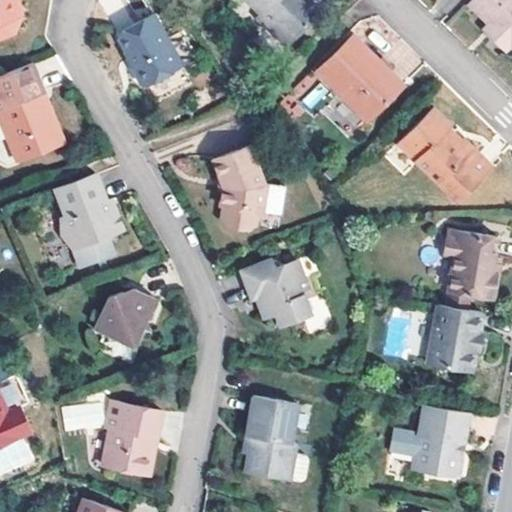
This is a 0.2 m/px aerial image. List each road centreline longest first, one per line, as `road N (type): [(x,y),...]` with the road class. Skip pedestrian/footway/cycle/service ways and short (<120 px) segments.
road 1 (residential): [(182,511),(211,343),(209,313),(66,44),(70,0)]
road 2 (residential): [(511,120),(389,0)]
